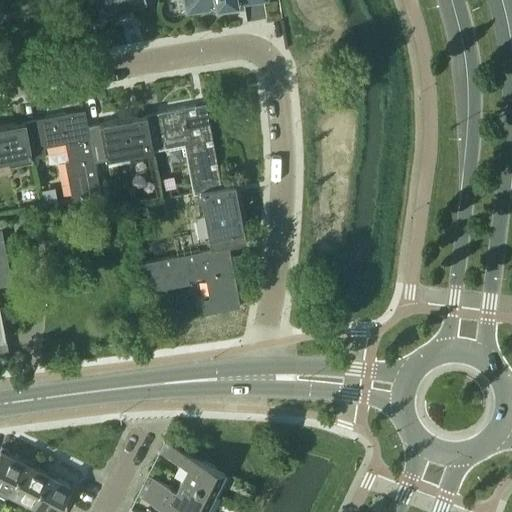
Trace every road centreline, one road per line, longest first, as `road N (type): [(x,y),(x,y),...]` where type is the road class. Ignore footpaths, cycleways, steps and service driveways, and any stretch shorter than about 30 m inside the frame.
road 1 (residential): [(264,377),(282,182),(270,62),(239,46),(0,87)]
road 2 (secondary): [(484,362),(508,92),(493,0)]
road 3 (secondary): [(455,0),(473,96),(441,353)]
road 4 (tertiary): [(0,404),(264,377)]
road 5 (tertiary): [(264,377),(404,390)]
